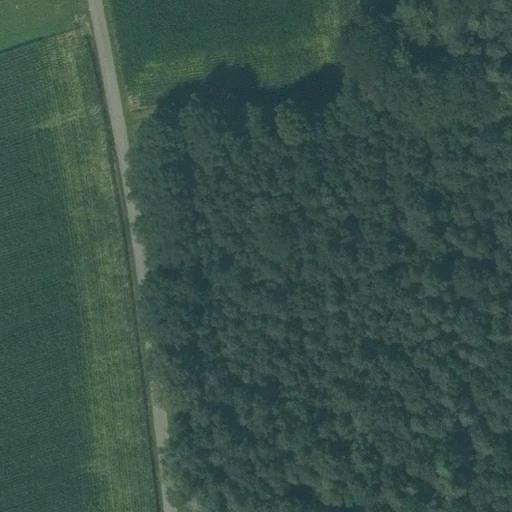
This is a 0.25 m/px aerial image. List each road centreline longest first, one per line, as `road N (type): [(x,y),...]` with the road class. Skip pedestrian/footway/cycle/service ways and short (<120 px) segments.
road 1 (unclassified): [(94,0),(144,257),(171,511)]
road 2 (track): [(116,112),(372,93)]
